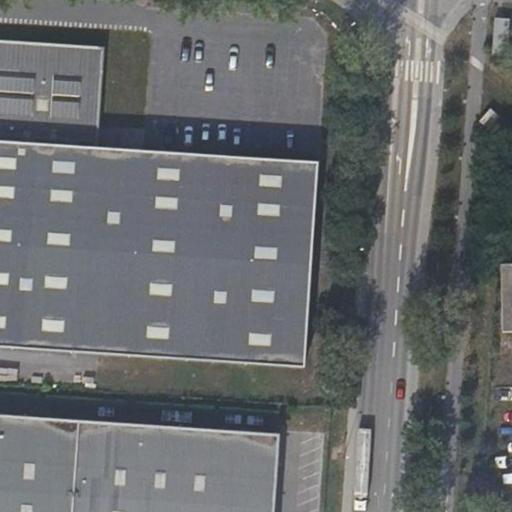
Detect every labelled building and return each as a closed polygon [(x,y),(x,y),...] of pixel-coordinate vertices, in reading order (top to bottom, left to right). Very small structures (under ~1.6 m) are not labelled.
[(493,15),(492,28),(507,29),(507,15),(493,15)] [(507,29),(492,28),(491,50),(506,50),(507,29)] [(0,345),(299,367),(312,161),(92,146),(99,47),(0,39),(0,345)] [(511,137),(511,128),(491,109),(484,116),(479,121),(504,145),(511,137)] [(268,511),(273,432),(0,418),(0,511),(268,511)]
